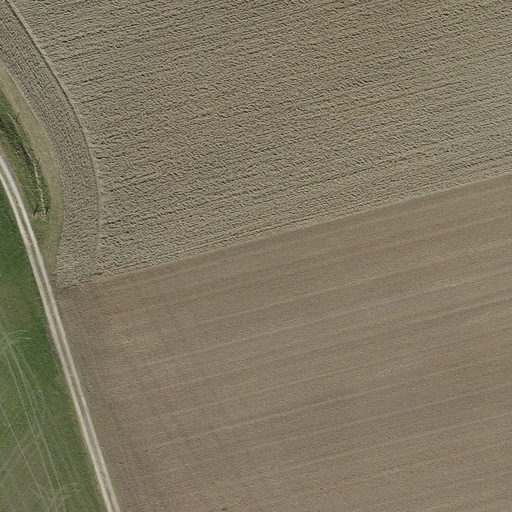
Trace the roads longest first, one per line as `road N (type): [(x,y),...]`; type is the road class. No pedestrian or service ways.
road 1 (track): [(115,511),(0,162)]
road 2 (track): [(48,297),(59,196),(44,149),(0,73)]
